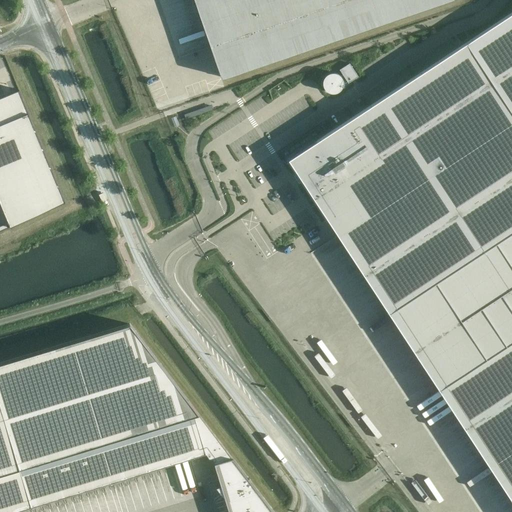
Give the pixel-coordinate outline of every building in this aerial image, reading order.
[(193,0),(210,47),(220,75),(220,76),(221,77),(222,77),(222,78),(223,78),(224,78),(225,77),(449,0),(193,0)] [(511,11),(466,42),(511,111),(511,11)] [(314,142),(288,159),(298,175),(297,176),(297,177),(299,176),(303,182),(300,184),(300,185),(303,183),(328,220),(326,222),(327,223),(329,221),(511,500),(511,111),(466,42),(315,141),(314,139),(313,140),(314,142)] [(349,63),(339,69),(348,83),(358,76),(349,63)] [(320,79),(320,84),(321,88),(324,92),(328,94),(333,94),(338,93),(341,90),(344,86),(344,81),(343,77),(339,73),(335,71),(331,70),(326,72),(323,75),(320,79)] [(18,90),(0,97),(0,203),(10,227),(66,203),(18,90)] [(172,127),(185,124),(181,106),(168,110),(172,127)] [(225,499),(228,511),(273,511),(188,400),(129,324),(0,363),(0,406),(30,507),(190,458),(205,454),(209,459),(213,458),(221,485),(216,487),(225,499)] [(0,511),(11,511),(30,507),(0,406),(0,511)]
